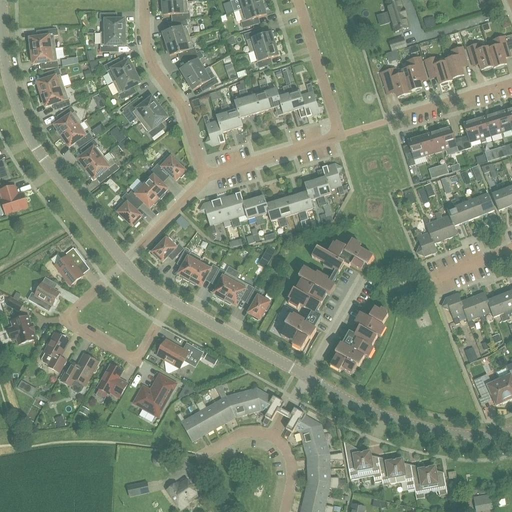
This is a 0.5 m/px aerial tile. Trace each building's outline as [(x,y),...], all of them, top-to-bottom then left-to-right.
[(233,0),(236,5),(239,4),(241,10),(239,11),(262,4),(264,3),(262,0),(233,0)] [(399,0),(395,0),(386,3),(389,13),(387,14),(389,23),(392,23),(395,33),(408,29),(405,18),(406,17),(404,10),(403,10),(399,0)] [(484,1),(487,9),(491,7),(488,0),(477,0),(479,2),(484,1)] [(188,14),(187,2),(163,4),(164,16),(177,15),(177,21),(182,21),(186,20),(190,20),(189,14),(188,14)] [(262,4),(239,11),(242,23),(241,23),(243,29),(255,25),(253,20),(266,16),(262,4)] [(100,15),(100,21),(103,21),(103,33),(101,33),(101,34),(125,33),(125,20),(113,20),(113,14),(100,15)] [(503,18),(506,27),(511,25),(511,20),(511,16),(503,18)] [(437,27),(434,17),(424,20),(426,29),(437,27)] [(163,34),(167,45),(190,38),(186,26),(188,26),(186,20),(182,21),(184,27),(163,34)] [(482,26),(484,32),(490,30),(488,24),(482,26)] [(31,45),(29,45),(30,52),(31,51),(31,52),(56,49),(54,37),(58,36),(57,29),(40,31),(41,38),(37,38),(30,39),(31,45)] [(257,32),(245,35),(248,46),(249,46),(251,52),(275,45),(271,34),(259,38),(257,32)] [(125,33),(101,34),(101,53),(113,52),(113,46),(125,46),(125,33)] [(488,48),(494,69),(496,68),(498,69),(500,69),(502,68),(503,68),(505,66),(507,65),(505,59),(511,57),(505,37),(493,41),(495,48),(489,50),(488,48)] [(190,38),(167,45),(167,46),(165,46),(167,52),(169,52),(170,57),(184,52),(187,59),(197,54),(195,49),(193,49),(190,38)] [(403,39),(389,43),(391,51),(405,47),(403,39)] [(275,45),(251,52),(251,53),(254,52),(259,69),(267,66),(265,61),(278,57),(275,45)] [(468,48),(473,67),(480,65),(481,71),(483,71),(485,71),(487,71),(489,71),(490,70),(492,68),(493,67),(494,69),(488,48),(481,50),(480,45),(468,48)] [(59,59),(66,58),(65,47),(58,48),(59,59)] [(454,58),(446,61),(452,82),(452,80),(456,78),(457,79),(458,80),(462,79),(463,78),(462,77),(464,76),(460,64),(467,62),(463,48),(452,51),(454,58)] [(32,53),(30,53),(31,59),(32,59),(33,65),(41,64),(45,63),(46,70),(58,68),(57,62),(57,60),(56,50),(56,49),(31,52),(32,53)] [(410,69),(403,71),(410,94),(410,92),(415,91),(417,92),(420,91),(421,89),(422,89),(418,76),(424,74),(419,58),(407,62),(410,69)] [(436,73),(440,85),(441,85),(442,86),(443,87),(447,85),(448,84),(448,83),(452,82),(446,61),(446,63),(438,65),(436,58),(425,61),(429,75),(436,73)] [(204,71),(198,60),(181,70),(187,81),(204,71)] [(104,67),(113,84),(135,73),(129,61),(118,66),(116,61),(104,67)] [(302,65),(294,68),(295,74),(304,71),(302,65)] [(44,81),(37,83),(39,89),(37,89),(39,95),(41,95),(65,88),(64,87),(61,78),(60,75),(58,69),(46,73),(48,80),(44,81)] [(90,70),(83,72),(86,80),(92,78),(90,70)] [(248,70),(239,72),(241,78),(250,76),(248,70)] [(405,96),(410,94),(403,71),(404,75),(397,77),(395,70),(381,74),(386,88),(391,86),(393,91),(395,90),(398,98),(399,98),(401,99),(404,98),(405,96)] [(204,71),(187,81),(193,91),(210,81),(204,71)] [(135,73),(113,84),(122,100),(133,95),(130,89),(141,84),(135,73)] [(278,117),(284,115),(276,91),(270,93),(267,84),(264,86),(271,110),(275,108),(278,117)] [(245,85),(241,86),(250,116),(261,113),(256,97),(249,99),(245,85)] [(299,93),(304,109),(307,118),(320,114),(323,108),(317,104),(311,85),(307,87),(309,95),(301,97),(300,93),(299,93)] [(242,101),(235,103),(240,119),(250,116),(241,86),(238,87),(242,101)] [(261,113),(271,110),(264,86),(260,87),(262,95),(256,97),(261,113)] [(307,118),(304,109),(299,93),(293,95),(290,86),(287,87),(294,112),(298,110),(301,120),(307,118)] [(284,115),(294,112),(287,87),(283,89),(286,97),(279,99),(277,91),(276,91),(284,115)] [(42,96),(40,97),(42,103),(44,102),(45,108),(52,105),(57,104),(59,110),(71,106),(69,100),(65,88),(41,95),(42,96)] [(223,100),(220,91),(212,93),(213,97),(219,95),(221,99),(218,100),(219,101),(223,100)] [(481,99),(484,105),(491,103),(489,96),(481,99)] [(143,105),(139,101),(132,106),(129,102),(119,109),(123,113),(129,108),(141,123),(160,108),(152,98),(143,105)] [(192,101),(194,108),(201,106),(199,99),(192,101)] [(243,127),(240,119),(235,103),(237,112),(231,114),(229,105),(225,106),(232,131),(243,127)] [(222,134),(232,131),(225,106),(221,108),(224,116),(217,118),(222,134)] [(62,137),(82,123),(71,108),(61,115),(64,120),(54,126),(58,131),(56,132),(60,137),(61,136),(62,137)] [(160,108),(141,123),(152,138),(162,131),(159,126),(168,119),(160,108)] [(506,110),(495,114),(501,134),(511,131),(506,110)] [(495,114),(485,117),(491,137),(501,134),(495,114)] [(225,143),(222,134),(217,118),(218,123),(210,125),(208,117),(203,118),(209,137),(206,144),(212,147),(225,143)] [(485,117),(475,120),(481,140),(491,137),(485,117)] [(467,136),(461,138),(465,150),(471,149),(470,143),(481,140),(475,120),(463,123),(467,136)] [(87,135),(80,125),(82,124),(82,123),(62,137),(62,138),(61,139),(64,144),(66,143),(69,148),(79,141),(82,146),(93,139),(89,134),(87,135)] [(451,127),(440,131),(446,151),(457,147),(458,152),(465,150),(461,138),(455,140),(451,127)] [(146,149),(152,143),(139,130),(133,136),(146,149)] [(440,131),(429,134),(435,154),(446,151),(440,131)] [(429,134),(419,137),(425,157),(435,154),(429,134)] [(116,140),(119,144),(126,139),(123,135),(116,140)] [(414,160),(425,157),(419,137),(408,140),(412,154),(405,155),(409,167),(415,166),(414,160)] [(129,138),(124,142),(128,148),(133,144),(129,138)] [(86,171),(104,157),(96,147),(98,146),(94,141),(84,148),(88,153),(78,160),(82,165),(80,166),(84,171),(86,170),(86,171)] [(501,147),(495,149),(498,159),(504,157),(501,147)] [(488,151),(491,161),(498,159),(495,149),(488,151)] [(168,155),(154,169),(163,178),(167,173),(176,182),(180,177),(181,179),(186,174),(184,173),(185,172),(178,164),(179,163),(174,159),(173,160),(168,155)] [(91,176),(94,181),(103,174),(107,178),(119,169),(112,160),(108,163),(104,157),(86,171),(87,171),(85,172),(89,177),(91,176)] [(335,165),(323,169),(330,190),(338,188),(340,196),(344,195),(338,175),(342,168),(335,165)] [(446,165),(439,167),(442,176),(449,174),(446,165)] [(494,174),(491,166),(483,169),(486,178),(494,174)] [(439,167),(433,169),(436,178),(442,176),(439,167)] [(470,176),(478,174),(475,168),(468,170),(470,176)] [(159,182),(163,178),(154,169),(150,173),(152,175),(143,184),(159,199),(161,200),(165,196),(164,194),(168,190),(159,182)] [(325,179),(315,182),(323,206),(327,205),(324,197),(331,195),(330,190),(323,169),(325,179)] [(441,180),(443,188),(450,185),(447,178),(441,180)] [(315,182),(305,185),(310,201),(317,199),(319,207),(323,206),(315,182)] [(503,183),(500,184),(509,207),(511,206),(511,187),(506,190),(503,183)] [(158,200),(159,199),(143,184),(134,193),(132,192),(128,196),(137,205),(141,201),(150,209),(154,205),(155,206),(160,201),(158,200)] [(492,195),(499,212),(509,207),(500,184),(496,186),(499,193),(492,195)] [(307,193),(297,196),(305,221),(308,220),(306,212),(313,209),(310,201),(305,185),(307,193)] [(28,208),(23,194),(18,196),(15,187),(0,191),(3,201),(1,201),(6,215),(28,208)] [(417,203),(412,189),(404,192),(405,196),(409,206),(417,203)] [(435,195),(433,189),(426,191),(429,198),(435,195)] [(427,198),(424,191),(418,193),(421,200),(427,198)] [(479,191),(475,192),(484,215),(494,211),(488,195),(481,198),(479,191)] [(471,194),(474,201),(468,203),(474,219),(484,215),(475,192),(471,194)] [(137,205),(128,196),(126,194),(122,199),(124,201),(115,210),(120,215),(119,216),(123,221),(125,220),(132,227),(133,226),(135,227),(139,223),(138,221),(142,217),(133,209),(137,205)] [(238,218),(246,216),(240,194),(228,198),(237,228),(241,226),(238,218)] [(257,226),(261,225),(253,200),(243,203),(241,194),(240,194),(246,216),(248,220),(255,218),(257,226)] [(297,196),(287,199),(292,216),(299,214),(301,222),(305,221),(297,196)] [(263,197),(253,200),(261,225),(265,224),(262,216),(268,214),(263,197)] [(264,197),(263,197),(268,214),(271,222),(278,220),(280,228),(284,227),(277,203),(267,206),(264,197)] [(228,198),(216,201),(223,223),(231,220),(233,229),(237,228),(228,198)] [(287,199),(277,203),(284,227),(288,226),(285,218),(292,216),(287,199)] [(464,223),(474,219),(468,203),(461,206),(458,199),(455,200),(464,223)] [(447,211),(449,216),(450,216),(454,227),(464,223),(455,200),(451,201),(454,209),(447,211)] [(206,215),(207,216),(213,235),(217,234),(214,225),(223,223),(216,201),(204,205),(200,212),(206,215)] [(435,214),(438,221),(445,240),(457,235),(454,227),(450,216),(449,216),(443,219),(441,219),(442,217),(438,213),(435,214)] [(184,216),(179,220),(186,228),(191,223),(184,216)] [(433,245),(434,245),(445,240),(438,221),(431,224),(429,223),(430,221),(427,217),(423,219),(429,234),(433,245)] [(426,258),(425,257),(437,253),(434,245),(433,245),(429,234),(422,236),(421,236),(421,234),(418,230),(414,232),(420,246),(418,251),(420,255),(425,257),(425,258),(426,258)] [(216,239),(210,233),(207,237),(213,242),(216,239)] [(282,242),(293,239),(292,233),(280,236),(282,242)] [(175,259),(184,249),(179,245),(178,247),(168,238),(165,241),(163,240),(159,245),(160,246),(153,254),(154,255),(152,256),(157,260),(158,259),(162,263),(171,254),(175,259)] [(374,257),(359,249),(361,246),(352,241),(347,249),(346,249),(346,248),(337,243),(336,244),(337,244),(336,245),(334,244),(328,253),(329,253),(328,254),(317,248),(312,258),(325,265),(324,266),(323,267),(333,272),(333,271),(334,270),(336,271),(329,283),(327,282),(328,281),(328,280),(317,273),(316,274),(317,274),(316,275),(304,269),(299,278),(302,280),(302,281),(296,290),(297,290),(296,291),(294,290),(288,300),(290,301),(288,305),(298,310),(300,306),(301,307),(312,313),(305,324),(304,324),(305,321),(293,315),(293,316),(292,317),(290,316),(285,325),(287,327),(287,328),(286,328),(281,337),(292,343),(293,343),(294,344),(292,346),(302,351),(308,340),(309,339),(311,340),(316,331),(315,330),(322,317),(316,314),(321,305),(320,305),(321,304),(327,295),(326,295),(327,294),(330,296),(335,286),(332,284),(339,273),(344,265),(349,268),(350,265),(351,266),(361,272),(364,266),(364,265),(368,267),(374,257)] [(268,247),(264,254),(272,258),(276,252),(268,247)] [(70,286),(84,276),(76,266),(83,261),(73,249),(66,254),(68,257),(55,266),(70,286)] [(184,265),(179,275),(184,278),(183,279),(188,282),(189,281),(190,281),(201,262),(189,256),(191,254),(185,251),(179,262),(184,265)] [(201,262),(190,281),(191,282),(190,283),(195,286),(196,285),(201,288),(207,277),(212,280),(218,269),(213,266),(212,268),(201,262)] [(219,284),(213,294),(218,297),(218,299),(223,302),(224,300),(225,301),(237,279),(220,270),(214,281),(219,284)] [(237,279),(225,301),(225,303),(230,306),(231,304),(236,307),(242,297),(247,300),(253,289),(237,279)] [(50,305),(55,308),(59,301),(56,300),(60,294),(42,284),(36,295),(32,293),(28,300),(47,311),(50,305)] [(268,306),(269,304),(271,301),(259,295),(260,293),(255,290),(249,301),(254,304),(248,314),(253,317),(252,318),(258,321),(259,320),(260,320),(265,311),(267,312),(270,306),(268,306)] [(16,293),(13,299),(18,301),(21,296),(16,293)] [(472,299),(480,318),(482,324),(486,323),(486,318),(484,317),(485,315),(491,313),(484,294),(472,299)] [(485,294),(484,294),(491,313),(494,318),(500,316),(503,323),(507,321),(498,298),(488,302),(485,294)] [(511,305),(508,294),(498,298),(507,321),(510,320),(508,313),(511,310),(511,305)] [(458,295),(446,299),(445,299),(446,300),(444,305),(445,309),(450,311),(456,326),(459,324),(459,319),(457,318),(458,317),(465,314),(461,303),(458,295)] [(24,305),(11,297),(6,305),(19,313),(24,305)] [(472,299),(461,303),(465,314),(471,329),(474,328),(474,323),(472,321),(473,320),(480,318),(472,299)] [(387,313),(381,309),(380,312),(379,311),(375,308),(369,319),(360,314),(355,324),(361,327),(360,328),(355,336),(349,333),(342,345),(341,344),(335,354),(338,355),(337,356),(330,367),(340,373),(342,369),(343,370),(352,375),(356,367),(357,366),(359,367),(364,358),(365,357),(369,359),(374,349),(370,347),(371,346),(372,347),(378,338),(376,337),(377,336),(380,338),(386,329),(382,326),(383,325),(388,316),(387,315),(387,316),(386,315),(387,313)] [(36,340),(29,317),(11,322),(13,328),(9,330),(12,341),(17,340),(19,345),(36,340)] [(502,342),(498,333),(492,336),(495,345),(502,342)] [(66,361),(60,358),(69,342),(65,340),(65,338),(61,335),(59,336),(55,334),(52,341),(50,341),(47,346),(48,347),(44,354),(45,354),(42,360),(43,363),(49,366),(48,367),(59,374),(66,361)] [(202,353),(187,345),(183,351),(166,341),(157,356),(179,369),(187,354),(198,360),(202,353)] [(490,348),(488,342),(482,344),(485,351),(490,348)] [(477,358),(473,348),(465,351),(470,364),(477,361),(476,358),(477,358)] [(98,363),(84,355),(78,367),(72,363),(61,382),(71,387),(75,381),(85,387),(98,363)] [(213,356),(209,363),(215,366),(219,359),(213,356)] [(509,374),(498,379),(509,402),(511,400),(511,364),(506,367),(509,374)] [(128,384),(119,379),(123,372),(120,371),(121,369),(115,365),(114,367),(111,366),(98,389),(109,396),(110,394),(120,399),(128,384)] [(138,373),(135,380),(141,383),(144,376),(138,373)] [(176,386),(160,377),(151,393),(144,388),(135,404),(144,409),(145,406),(159,415),(176,386)] [(502,404),(502,405),(509,402),(498,379),(499,381),(488,386),(484,377),(474,381),(482,399),(488,396),(489,400),(492,398),(496,406),(502,404)] [(37,390),(21,381),(17,389),(33,398),(37,390)] [(178,398),(181,400),(184,398),(198,392),(185,385),(178,398)] [(222,386),(215,388),(222,400),(215,404),(225,423),(229,420),(230,422),(235,419),(226,398),(222,386)] [(281,406),(280,405),(280,406),(277,405),(280,401),(273,397),(273,398),(257,389),(226,398),(235,419),(261,411),(267,414),(265,418),(266,418),(263,423),(267,426),(270,421),(272,422),(281,406)] [(225,423),(215,404),(207,409),(203,401),(199,403),(215,430),(222,426),(221,425),(225,423)] [(193,417),(203,435),(207,433),(208,434),(215,430),(199,403),(196,405),(200,413),(193,417)] [(79,413),(86,417),(89,411),(83,407),(79,413)] [(295,414),(286,430),(293,434),(295,430),(300,433),(307,459),(330,456),(321,426),(305,417),(306,416),(299,412),(297,416),(295,415),(295,414)] [(199,437),(203,435),(193,417),(185,421),(181,414),(177,416),(192,443),(200,439),(199,437)] [(64,420),(56,422),(58,429),(66,426),(64,420)] [(344,442),(344,443),(350,481),(373,477),(375,484),(382,482),(380,473),(381,473),(378,459),(379,459),(379,458),(370,456),(370,453),(363,454),(360,454),(360,455),(355,456),(353,447),(344,442)] [(342,454),(330,456),(307,459),(307,466),(309,466),(309,470),(330,470),(329,461),(344,461),(342,454)] [(383,487),(413,481),(413,480),(412,466),(403,464),(403,463),(402,460),(396,462),(396,461),(393,462),(386,463),(387,467),(388,471),(381,473),(380,473),(382,482),(383,487)] [(413,480),(413,481),(415,494),(424,493),(438,490),(439,496),(447,495),(444,474),(444,473),(435,471),(435,468),(428,469),(425,469),(426,470),(419,471),(419,473),(420,479),(413,480)] [(308,475),(308,482),(339,485),(339,478),(330,479),(330,470),(309,470),(309,475),(308,475)] [(187,504),(198,497),(185,479),(177,484),(167,491),(180,510),(188,505),(187,504)] [(147,482),(127,487),(129,498),(150,494),(147,482)] [(308,489),(307,493),(327,498),(329,489),(338,491),(339,485),(308,482),(306,488),(308,489)] [(304,497),(303,505),(333,511),(334,508),(326,506),(327,498),(307,493),(306,497),(304,497)] [(475,498),(474,499),(476,511),(483,511),(493,510),(491,496),(479,498),(475,499),(475,498)]
